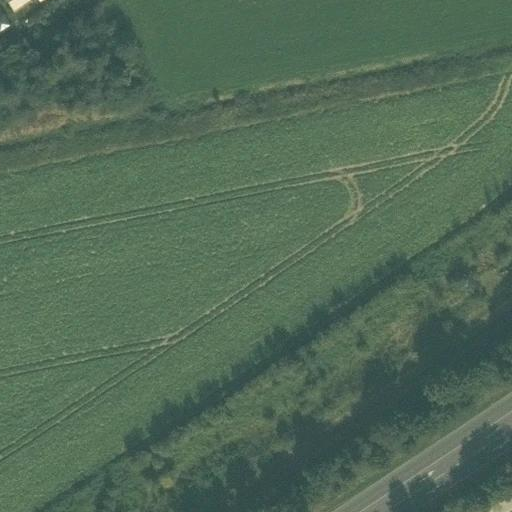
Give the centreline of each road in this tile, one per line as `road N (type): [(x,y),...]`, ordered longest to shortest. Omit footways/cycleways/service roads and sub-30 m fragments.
road 1 (track): [(511,304),(203,511)]
road 2 (primary): [(372,511),(511,419)]
